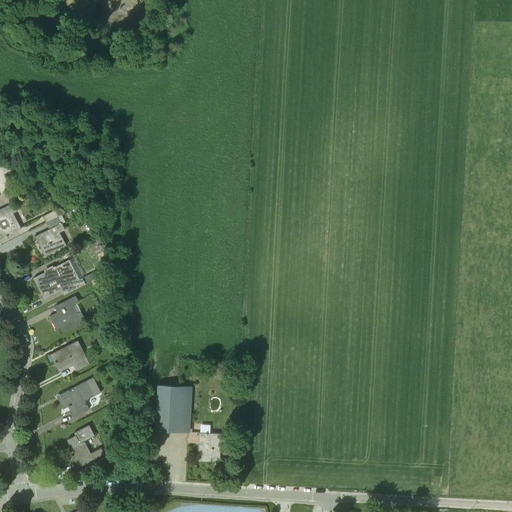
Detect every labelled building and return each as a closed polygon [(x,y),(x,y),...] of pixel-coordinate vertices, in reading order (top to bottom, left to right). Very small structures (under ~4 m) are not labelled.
[(6,194),(9,192),(8,190),(10,189),(3,174),(11,170),(0,166),(0,190),(1,193),(5,192),(6,194)] [(0,209),(0,238),(20,228),(12,213),(16,211),(12,203),(0,209)] [(45,223),(57,217),(64,213),(63,210),(59,207),(54,209),(54,210),(42,217),(45,223)] [(57,217),(45,223),(48,230),(34,237),(44,257),(66,246),(59,233),(64,230),(57,217)] [(55,267),(52,268),(53,269),(33,279),(43,299),(67,287),(70,292),(85,284),(82,279),(76,281),(69,267),(67,268),(65,263),(55,268),(55,267)] [(84,278),(86,282),(97,277),(94,272),(84,278)] [(76,314),(72,305),(78,302),(75,296),(53,307),(56,313),(49,316),(56,330),(59,329),(62,334),(85,322),(81,312),(76,314)] [(107,324),(103,327),(106,334),(111,331),(107,324)] [(76,371),(89,364),(77,340),(49,355),(59,373),(72,365),(76,371)] [(93,377),(59,395),(61,400),(58,401),(62,410),(68,407),(70,412),(69,412),(72,418),(89,410),(84,401),(101,392),(93,377)] [(189,433),(191,386),(157,385),(155,431),(189,433)] [(110,395),(104,397),(107,403),(113,400),(110,395)] [(90,453),(84,440),(94,436),(88,425),(73,433),(75,436),(66,440),(73,452),(69,454),(77,468),(103,455),(100,448),(90,453)] [(219,458),(220,450),(219,450),(220,434),(198,432),(196,462),(211,462),(211,458),(219,458)]
